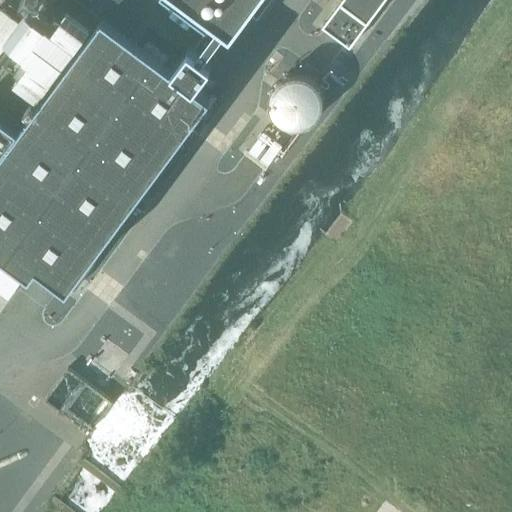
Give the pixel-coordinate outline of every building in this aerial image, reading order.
[(257,18),(270,0),(95,0),(93,3),(89,0),(48,0),(0,65),(0,232),(0,233),(0,246),(31,270),(38,261),(54,273),(75,288),(192,131),(185,125),(211,91),(195,79),(213,55),(205,48),(227,18),(233,22),(243,8),(257,18)] [(340,0),(322,25),(336,36),(349,45),(382,0),(340,0)] [(0,52),(21,23),(0,7),(0,52)] [(310,122),(318,115),(322,105),(322,95),(318,86),(311,79),(302,75),(292,74),(283,78),(275,85),(271,94),(271,104),(275,114),(282,121),(291,125),(301,125),(310,122)] [(263,131),(248,150),(256,156),(260,151),(264,146),(271,137),(263,131)] [(263,154),(259,159),(267,164),(282,145),(274,139),(267,148),(263,154)] [(26,273),(0,252),(0,291),(7,297),(26,273)] [(68,366),(43,399),(88,432),(101,415),(112,399),(68,366)]
